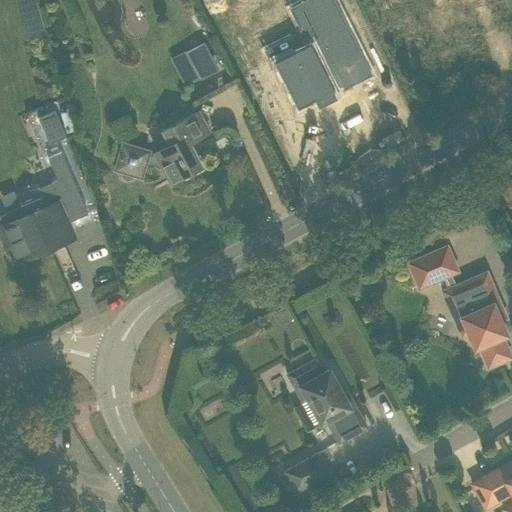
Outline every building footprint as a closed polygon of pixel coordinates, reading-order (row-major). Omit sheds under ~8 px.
[(295,41),(276,51),(304,110),(321,102),(323,105),(342,96),(340,93),(351,87),(344,71),(370,58),(342,0),(329,0),(299,15),(315,49),(303,56),(295,41)] [(403,0),(400,2),(403,8),(402,9),(407,19),(408,19),(422,45),(465,22),(467,25),(471,23),(491,12),(484,0),(403,0)] [(202,44),(187,52),(200,79),(215,71),(202,44)] [(38,119),(49,144),(66,137),(55,112),(38,119)] [(115,168),(119,170),(119,171),(119,173),(120,174),(120,176),(121,177),(122,178),(124,179),(125,180),(127,180),(128,180),(130,180),(132,179),(133,178),(134,177),(135,176),(136,174),(140,176),(145,161),(162,166),(171,182),(200,166),(188,143),(208,132),(198,113),(161,132),(168,145),(161,149),(151,155),(150,154),(151,149),(123,141),(115,168)] [(41,197),(0,214),(0,234),(5,245),(10,243),(18,261),(35,254),(33,249),(60,237),(57,230),(68,225),(67,222),(87,213),(60,152),(47,157),(57,179),(37,188),(41,197)] [(446,245),(407,262),(415,281),(419,289),(443,279),(447,288),(439,291),(460,338),(467,335),(474,349),(478,347),(487,368),(511,357),(502,337),(507,335),(501,322),(507,320),(501,307),(486,271),(455,285),(451,274),(458,271),(446,245)] [(367,427),(354,404),(349,406),(328,369),(323,372),(315,358),(286,374),(302,402),(306,399),(320,424),(326,421),(338,443),(367,427)] [(318,452),(284,471),(296,492),(329,473),(318,452)] [(511,511),(511,465),(510,462),(511,461),(511,460),(471,483),(485,508),(509,495),(511,501),(500,507),(502,511),(511,511)]
